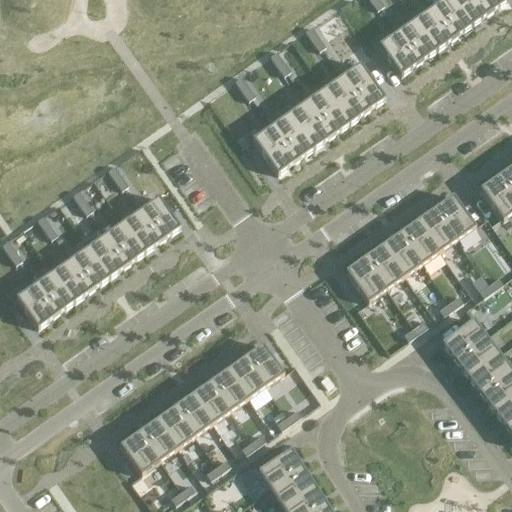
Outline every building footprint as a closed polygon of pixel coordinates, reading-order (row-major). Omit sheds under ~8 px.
[(450,0),(449,0),(433,12),(454,43),(472,30),(450,0)] [(477,0),(450,0),(472,30),(490,18),(477,0)] [(504,0),(477,0),(490,18),(508,5),(504,0)] [(377,1),(370,5),(377,15),(384,10),(377,1)] [(433,12),(415,24),(437,55),(454,43),(433,12)] [(415,24),(397,37),(419,68),(437,55),(415,24)] [(312,32),(305,36),(312,46),(319,42),(312,32)] [(397,37),(379,50),(401,81),(419,68),(397,37)] [(319,42),(312,46),(319,56),(326,51),(319,42)] [(276,57),(270,61),(277,71),(283,66),(276,57)] [(283,66),(277,71),(284,81),(290,76),(283,66)] [(360,68),(342,81),(367,117),(385,104),(360,68)] [(342,81),(324,94),(349,129),(367,117),(342,81)] [(241,82),(235,86),(241,96),(248,91),(241,82)] [(248,91),(241,96),(248,106),(255,101),(248,91)] [(324,94),(306,106),(331,142),(349,129),(324,94)] [(306,106),(289,119),(314,154),(331,142),(306,106)] [(289,119),(271,131),(296,167),(314,154),(289,119)] [(271,131),(253,144),(278,180),(296,167),(271,131)] [(114,171),(108,176),(115,185),(121,181),(114,171)] [(511,171),(499,181),(511,199),(511,171)] [(121,181),(115,185),(121,195),(128,191),(121,181)] [(511,199),(499,181),(480,193),(503,226),(511,219),(511,199)] [(79,196),(72,201),(79,210),(86,206),(79,196)] [(453,200),(435,213),(457,245),(476,233),(453,200)] [(159,202),(140,215),(162,246),(181,233),(159,202)] [(86,206),(79,210),(86,220),(93,215),(86,206)] [(435,213),(417,226),(440,258),(457,245),(435,213)] [(140,215),(123,228),(144,258),(162,246),(140,215)] [(44,221),(37,225),(44,235),(50,231),(44,221)] [(417,226),(399,238),(422,270),(440,258),(417,226)] [(123,228),(105,240),(127,271),(144,258),(123,228)] [(50,231),(44,235),(51,245),(57,240),(50,231)] [(399,238),(382,251),(404,283),(422,270),(399,238)] [(105,240),(87,252),(109,283),(127,271),(105,240)] [(8,246),(2,250),(9,260),(15,255),(8,246)] [(382,251),(364,263),(387,295),(404,283),(382,251)] [(87,252),(70,265),(91,296),(109,283),(87,252)] [(15,255),(9,260),(16,270),(22,265),(15,255)] [(364,263),(346,276),(368,308),(387,295),(364,263)] [(70,265),(52,277),(74,308),(91,296),(70,265)] [(52,277),(34,290),(56,321),(74,308),(52,277)] [(498,283),(488,290),(493,296),(503,289),(498,283)] [(34,290),(16,303),(38,334),(56,321),(34,290)] [(488,290),(479,297),(483,303),(493,296),(488,290)] [(458,301),(448,308),(453,314),(463,308),(458,301)] [(448,308),(439,315),(443,321),(453,314),(448,308)] [(473,324),(442,348),(456,366),(487,342),(473,324)] [(423,326),(413,333),(418,339),(428,332),(423,326)] [(413,333),(403,340),(408,346),(418,339),(413,333)] [(487,342),(456,366),(469,383),(500,360),(487,342)] [(263,350),(244,363),(266,393),(284,380),(263,350)] [(511,375),(500,360),(469,383),(482,401),(511,377),(511,375)] [(244,363),(227,375),(248,405),(266,393),(244,363)] [(227,375),(209,388),(230,418),(248,405),(227,375)] [(511,377),(482,401),(495,418),(511,404),(511,377)] [(209,388),(191,400),(213,430),(230,418),(209,388)] [(191,400),(174,412),(195,443),(213,430),(191,400)] [(511,404),(495,418),(508,435),(511,431),(511,404)] [(174,412),(156,425),(177,455),(195,443),(174,412)] [(296,415),(286,422),(291,429),(301,422),(296,415)] [(286,422),(276,429),(281,436),(291,429),(286,422)] [(156,425),(138,437),(160,468),(177,455),(156,425)] [(138,437),(120,450),(141,480),(160,468),(138,437)] [(261,440),(251,447),(256,454),(265,447),(261,440)] [(251,447),(241,454),(246,461),(256,454),(251,447)] [(291,454),(258,476),(270,495),(303,473),(291,454)] [(225,465),(216,472),(220,478),(230,472),(225,465)] [(216,472),(206,479),(210,485),(220,478),(216,472)] [(303,473),(270,495),(281,511),(283,511),(315,491),(303,473)] [(190,490),(180,497),(185,503),(195,496),(190,490)] [(315,491),(283,511),(323,511),(327,509),(315,491)] [(180,497),(171,504),(175,510),(185,503),(180,497)]
